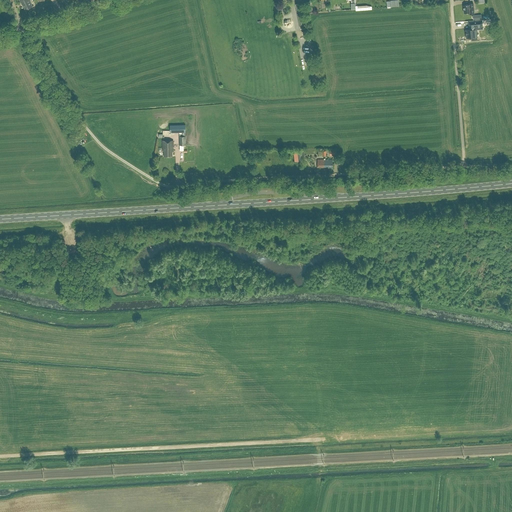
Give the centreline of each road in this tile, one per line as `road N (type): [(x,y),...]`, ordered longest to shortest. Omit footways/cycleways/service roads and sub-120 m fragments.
road 1 (unclassified): [(463,166),(166,186),(97,142),(22,27)]
road 2 (primary): [(0,218),(511,183)]
road 3 (track): [(316,440),(0,456)]
road 4 (unclassified): [(463,166),(450,0)]
